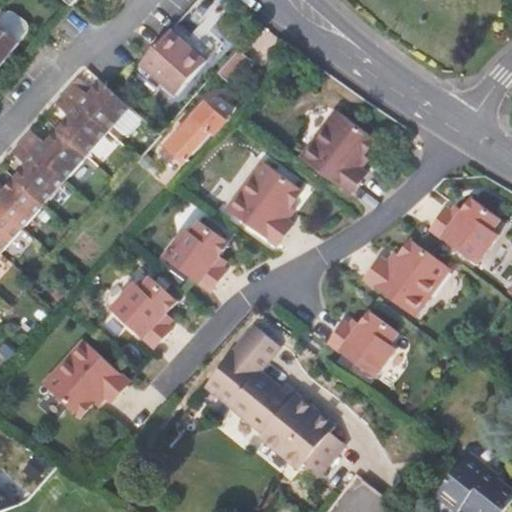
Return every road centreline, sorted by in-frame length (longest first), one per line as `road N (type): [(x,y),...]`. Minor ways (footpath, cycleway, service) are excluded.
road 1 (residential): [(155,381),(231,297),(356,227),(402,192),(462,127)]
road 2 (residential): [(0,133),(78,45),(123,27),(145,0)]
road 3 (tertiary): [(462,127),(306,15)]
